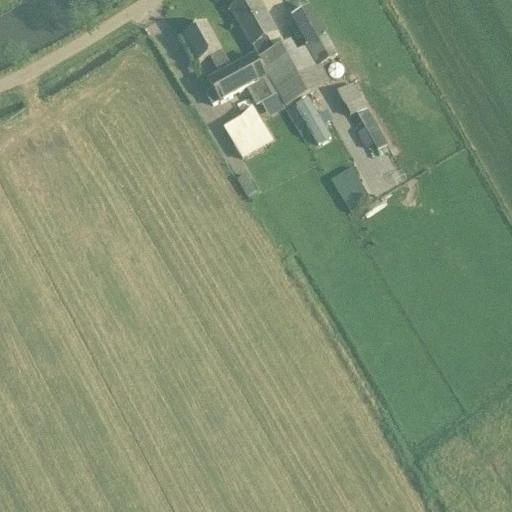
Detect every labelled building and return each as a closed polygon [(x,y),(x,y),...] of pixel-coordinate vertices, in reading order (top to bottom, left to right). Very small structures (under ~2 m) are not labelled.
[(306,51),(297,57),(290,45),(275,54),(268,41),(277,35),(257,0),(252,0),(229,13),(250,51),(252,49),(259,62),(257,63),(284,112),(289,110),(292,116),(314,105),(310,98),(330,87),(321,69),(336,60),(309,13),(294,22),(297,29),(291,31),(293,36),(296,42),(303,39),(310,51),(307,53),(306,51)] [(220,107),(246,93),(255,109),(276,98),(267,82),(266,82),(254,61),(232,73),(221,55),(206,27),(183,40),(198,67),(210,61),(220,79),(208,86),(211,92),(205,95),(212,109),(219,105),(220,107)] [(222,33),(228,49),(243,44),(237,28),(222,33)] [(392,157),(388,149),(353,88),(337,97),(351,122),(356,119),(377,153),(370,157),(375,166),(392,157)] [(234,149),(242,163),(272,147),(264,133),(266,131),(251,111),(241,122),(241,121),(223,132),(234,149)] [(372,204),(351,171),(330,183),(330,184),(350,217),(368,206),(372,204)] [(255,194),(244,177),(236,181),(246,199),(255,194)]
